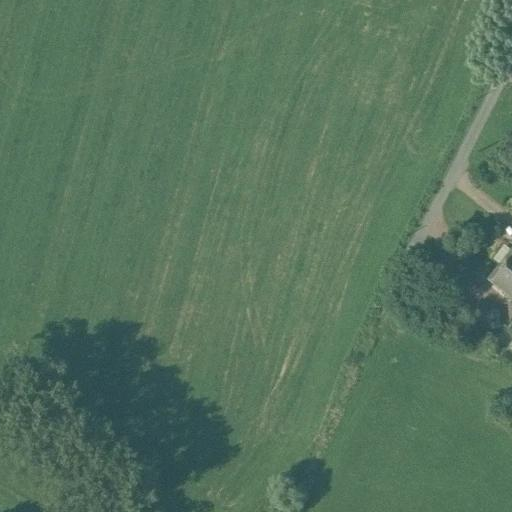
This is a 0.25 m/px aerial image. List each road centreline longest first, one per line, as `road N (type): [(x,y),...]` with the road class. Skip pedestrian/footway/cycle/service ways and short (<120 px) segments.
road 1 (track): [(294,511),(421,237)]
road 2 (unclassified): [(421,237),(511,61)]
